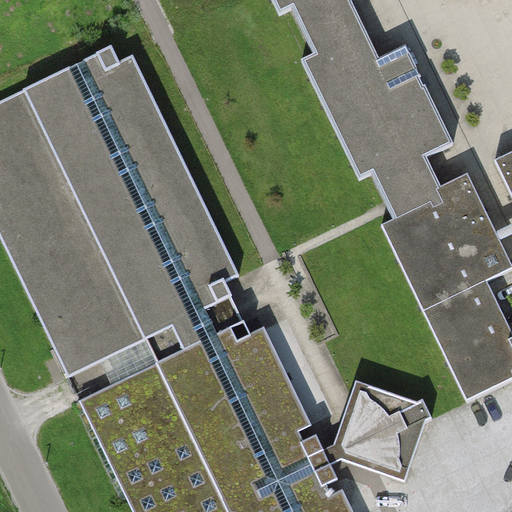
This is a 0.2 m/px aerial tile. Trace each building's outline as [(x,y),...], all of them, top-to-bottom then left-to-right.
[(266,0),(276,20),(294,11),(317,61),(305,67),(356,176),(376,167),(406,231),(390,239),(467,402),(511,381),(511,367),(476,292),(511,275),(511,272),(464,172),(442,182),(431,160),(455,148),(407,47),(379,60),(351,0),(266,0)] [(0,74),(10,70),(0,46),(0,74)] [(127,48),(0,108),(0,237),(71,375),(143,339),(155,371),(79,407),(130,511),(349,511),(264,329),(248,339),(218,284),(238,275),(127,48)] [(511,148),(493,158),(511,196),(511,148)] [(396,477),(421,411),(356,387),(331,453),(396,477)] [(0,511),(14,511),(10,499),(0,503),(0,511)]
